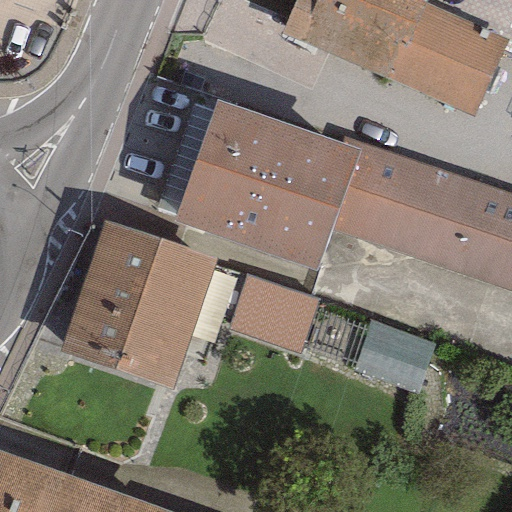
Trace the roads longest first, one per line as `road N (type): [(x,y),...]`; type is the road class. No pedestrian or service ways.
road 1 (unknown): [(99,67),(511,205)]
road 2 (residential): [(0,261),(47,203),(82,99)]
